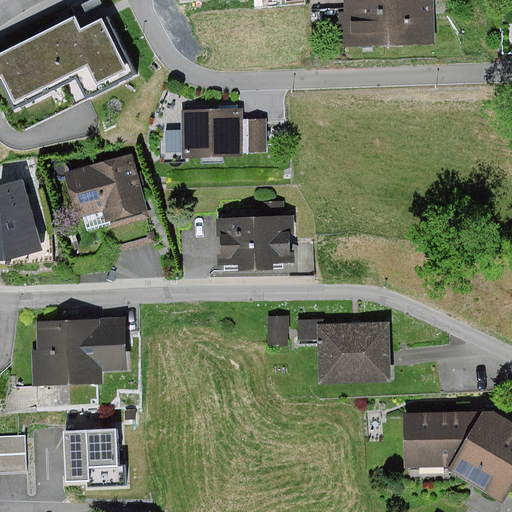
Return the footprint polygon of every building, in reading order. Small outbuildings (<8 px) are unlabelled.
[(436,45),(434,0),(344,0),(345,13),(338,13),(339,48),(436,45)] [(84,24),(78,12),(0,50),(0,84),(15,114),(76,84),(86,105),(143,77),(111,11),(84,24)] [(243,109),(182,111),(183,158),(244,156),(244,153),(267,152),(266,119),(244,120),(243,109)] [(133,155),(66,173),(69,185),(58,188),(64,210),(75,207),(78,219),(85,217),(88,229),(104,225),(105,230),(150,218),(133,155)] [(0,186),(0,188),(6,262),(44,251),(23,180),(0,186)] [(289,197),(261,199),(261,212),(290,210),(289,197)] [(296,233),(295,217),(217,218),(218,266),(225,266),(225,271),(283,269),(283,264),(298,263),(297,251),(291,251),(290,233),(296,233)] [(289,347),(288,317),(268,318),(269,348),(289,347)] [(126,319),(37,322),(38,350),(32,351),(33,386),(104,384),(104,371),(128,371),(126,319)] [(328,324),(328,320),(299,321),(299,342),(318,341),(320,385),(392,382),(390,322),(328,324)] [(511,491),(511,421),(496,412),(404,414),(406,468),(451,467),(449,471),(505,504),(511,491)] [(119,465),(118,429),(65,432),(67,482),(88,481),(89,488),(126,486),(125,465),(119,465)] [(0,473),(28,473),(26,436),(0,437),(0,473)]
